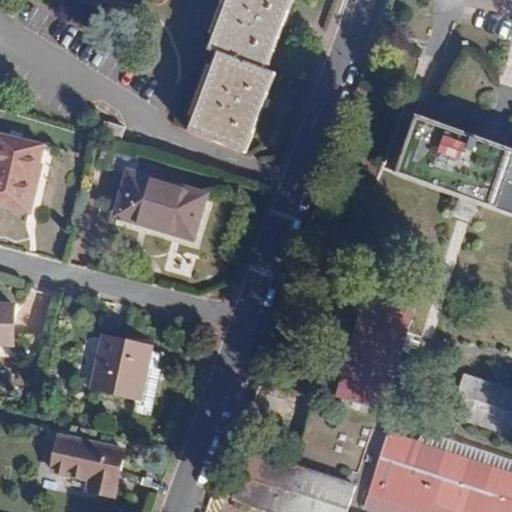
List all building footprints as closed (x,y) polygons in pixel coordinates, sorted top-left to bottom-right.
[(266,70),(292,0),(228,0),(210,50),(219,54),(189,133),(245,154),(274,74),(266,70)] [(396,176),(458,198),(476,205),(511,217),(511,150),(418,116),(396,176)] [(100,138),(119,144),(123,128),(104,123),(100,138)] [(0,205),(27,212),(43,146),(0,135),(0,205)] [(119,172),(124,157),(104,151),(99,166),(119,172)] [(332,164),(328,173),(336,176),(339,166),(332,164)] [(192,239),(205,195),(128,173),(115,217),(192,239)] [(476,205),(458,198),(452,216),(469,222),(476,205)] [(415,302),(368,289),(336,397),(383,411),(415,302)] [(0,344),(13,345),(14,306),(0,305),(0,344)] [(139,401),(150,352),(151,348),(103,337),(91,390),(136,400),(139,401)] [(160,355),(150,352),(139,401),(136,400),(132,414),(150,418),(161,371),(156,370),(160,355)] [(511,389),(464,373),(450,416),(511,436),(511,389)] [(511,463),(422,434),(418,444),(511,475),(511,463)] [(365,507),(380,511),(511,511),(511,475),(418,444),(389,435),(365,507)] [(113,498),(124,450),(59,436),(52,473),(90,480),(87,492),(113,498)] [(345,511),(355,485),(249,450),(232,499),(268,511),(345,511)]
